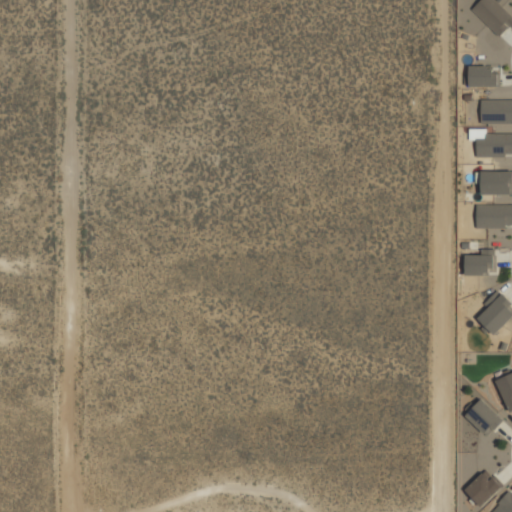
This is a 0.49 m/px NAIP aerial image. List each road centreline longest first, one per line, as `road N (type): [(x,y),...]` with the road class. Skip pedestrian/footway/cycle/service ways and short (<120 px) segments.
road 1 (residential): [(441,0),(440,511)]
road 2 (residential): [(71,0),(70,511)]
